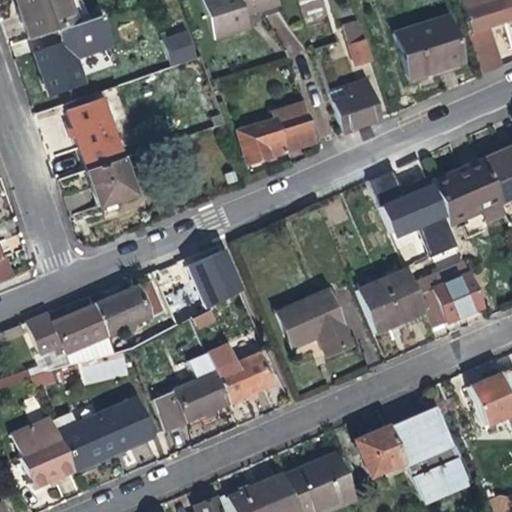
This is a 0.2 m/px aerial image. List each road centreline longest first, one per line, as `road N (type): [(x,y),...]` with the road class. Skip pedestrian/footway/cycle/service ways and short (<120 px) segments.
road 1 (residential): [(71,278),(511,89)]
road 2 (residential): [(511,327),(90,511)]
road 3 (residential): [(71,278),(0,90)]
